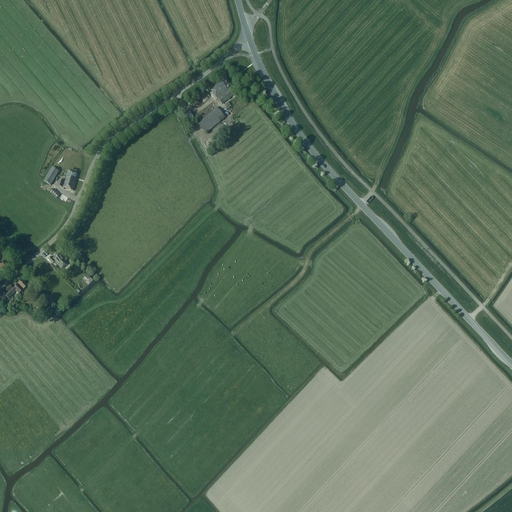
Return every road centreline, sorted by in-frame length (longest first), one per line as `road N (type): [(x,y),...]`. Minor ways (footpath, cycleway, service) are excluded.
road 1 (primary): [(511,365),(318,157),(250,42)]
road 2 (unclassified): [(224,58),(106,143),(67,223),(0,288)]
road 3 (track): [(375,183),(267,305)]
